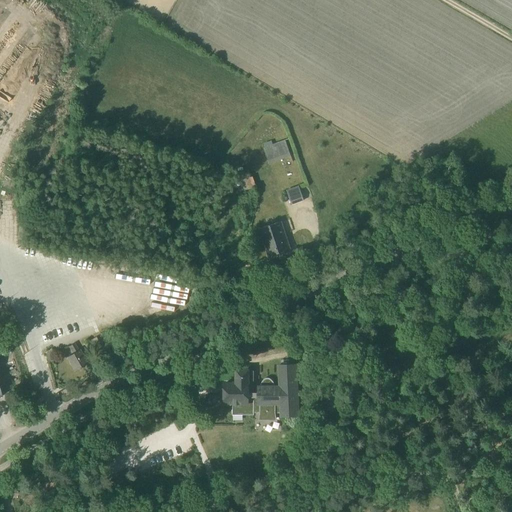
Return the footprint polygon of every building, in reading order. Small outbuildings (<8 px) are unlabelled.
[(285,140),(263,148),(269,164),(290,156),(285,140)] [(247,170),(238,173),(241,180),(242,180),(249,177),(250,177),(247,170)] [(249,177),(242,180),(241,180),(245,190),(253,187),(249,177)] [(298,186),(286,191),(292,206),(304,202),(298,186)] [(0,214),(8,216),(9,197),(0,196),(0,214)] [(259,230),(268,257),(290,250),(281,222),(259,230)] [(57,288),(60,265),(16,260),(17,254),(0,252),(0,269),(33,274),(32,285),(57,288)] [(71,324),(76,300),(49,295),(47,306),(44,305),(43,311),(50,312),(48,320),(71,324)] [(92,341),(98,352),(103,349),(97,338),(92,341)] [(82,343),(85,348),(90,346),(87,340),(82,343)] [(66,358),(74,371),(86,364),(79,351),(78,351),(74,344),(69,347),(73,354),(66,358)] [(54,346),(48,351),(53,357),(59,352),(54,346)] [(90,346),(85,348),(90,355),(95,353),(90,346)] [(235,384),(223,384),(223,405),(232,405),(232,416),(253,415),(253,413),(260,413),(259,419),(275,418),(274,412),(280,412),(280,416),(296,415),(295,364),(277,365),(278,386),(273,386),(273,385),(273,383),(272,382),(272,381),(271,380),(270,380),(269,379),(269,378),(268,378),(267,378),(266,377),(265,378),(264,378),(263,378),(262,379),(261,380),(261,381),(260,382),(260,383),(259,384),(259,385),(259,386),(258,386),(258,392),(253,392),(253,371),(246,371),(234,371),(235,384)] [(326,412),(339,412),(340,388),(327,388),(326,412)]
